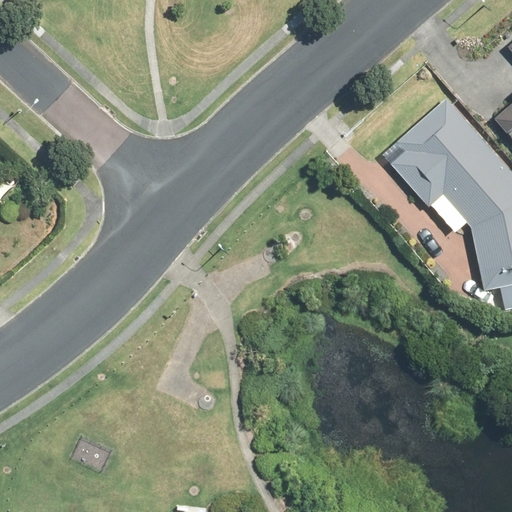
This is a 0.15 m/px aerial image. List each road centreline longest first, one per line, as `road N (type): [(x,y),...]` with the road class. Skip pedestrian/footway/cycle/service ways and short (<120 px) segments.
road 1 (residential): [(395,0),(170,198)]
road 2 (residential): [(170,198),(85,305),(0,373)]
road 3 (residential): [(170,198),(0,43)]
